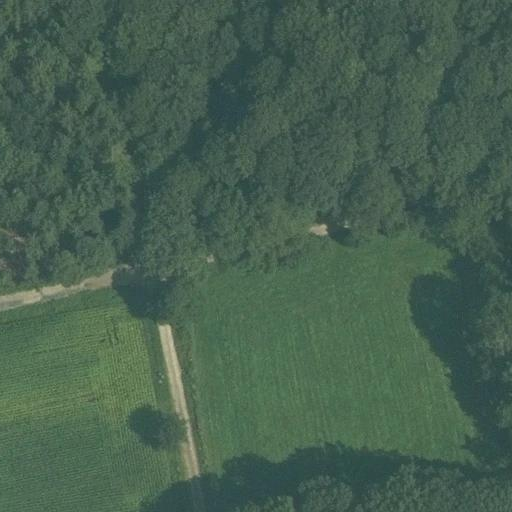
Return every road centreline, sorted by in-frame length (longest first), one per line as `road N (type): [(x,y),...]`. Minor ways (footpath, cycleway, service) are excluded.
road 1 (track): [(511,186),(148,271)]
road 2 (track): [(102,0),(122,191),(148,271)]
road 3 (track): [(148,271),(195,511)]
road 4 (track): [(148,271),(0,303)]
